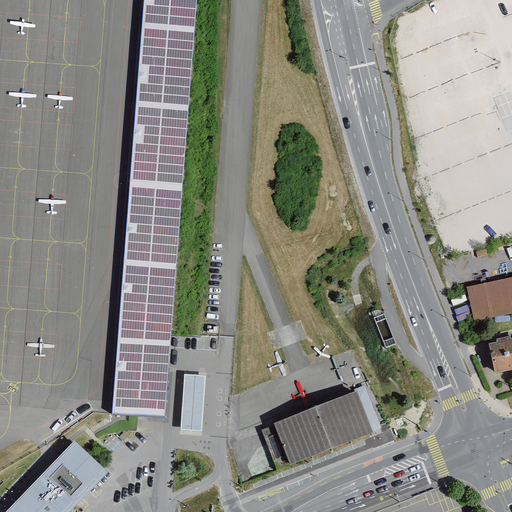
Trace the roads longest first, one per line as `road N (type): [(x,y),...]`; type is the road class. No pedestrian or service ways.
road 1 (secondary): [(479,447),(375,173),(332,0)]
road 2 (tertiary): [(479,447),(314,511)]
